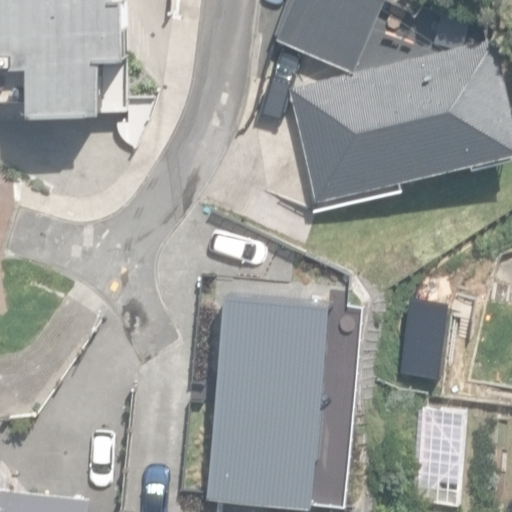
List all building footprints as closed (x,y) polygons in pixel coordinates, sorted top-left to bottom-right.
[(0,0),(0,98),(37,97),(37,110),(106,109),(105,58),(131,58),(129,0),(0,0)] [(382,0),(282,0),(271,28),(354,64),(382,0)] [(294,83),(321,197),(511,150),(511,62),(504,31),(294,83)] [(228,277),(207,485),(333,498),(354,289),(228,277)] [(402,364),(439,371),(445,339),(409,332),(402,364)] [(420,499),(466,502),(473,406),(427,403),(420,499)] [(95,511),(96,493),(0,486),(0,511),(95,511)]
